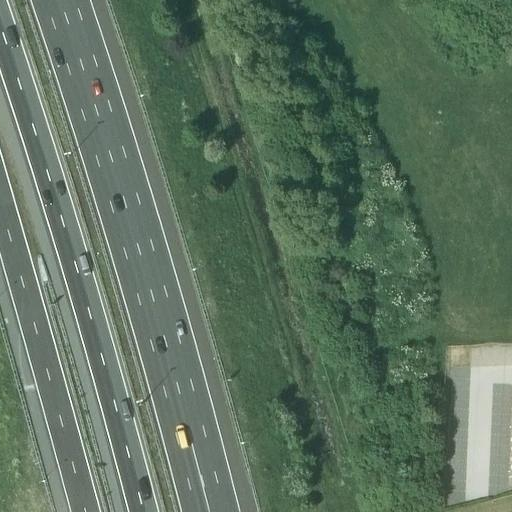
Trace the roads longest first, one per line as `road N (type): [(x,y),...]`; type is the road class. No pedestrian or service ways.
road 1 (motorway): [(207,511),(55,0)]
road 2 (motorway): [(0,24),(142,511)]
road 3 (motorway): [(0,206),(84,511)]
